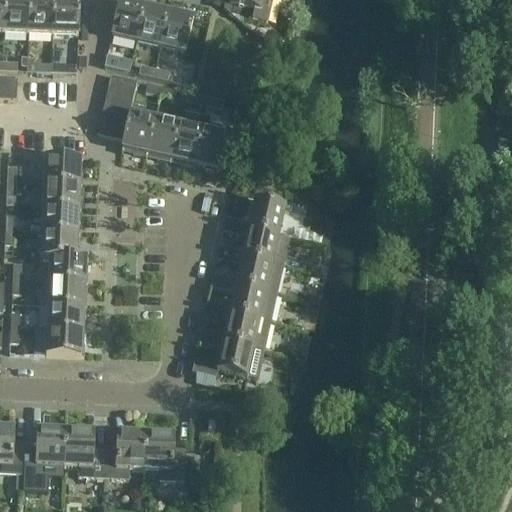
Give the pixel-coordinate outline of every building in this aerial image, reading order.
[(229,0),(229,1),(224,0),(205,0),(205,3),(253,14),(252,24),(267,27),(273,0),(229,0)] [(28,3),(4,2),(2,37),(27,38),(28,3)] [(27,38),(51,39),(53,4),(28,3),(27,38)] [(77,41),(78,5),(53,4),(51,39),(77,41)] [(119,6),(111,41),(136,47),(144,11),(119,6)] [(167,17),(144,11),(136,47),(159,52),(167,17)] [(167,17),(159,52),(184,58),(192,23),(167,17)] [(106,62),(104,71),(118,74),(120,65),(106,62)] [(1,67),(1,76),(15,76),(16,68),(1,67)] [(49,78),(50,69),(35,68),(35,77),(49,78)] [(50,69),(49,78),(64,78),(65,69),(50,69)] [(152,82),(154,73),(140,70),(138,78),(152,82)] [(154,73),(152,82),(166,85),(168,76),(154,73)] [(111,80),(108,92),(133,99),(136,86),(111,80)] [(15,85),(0,83),(0,105),(15,106),(15,85)] [(159,100),(161,92),(147,88),(145,97),(159,100)] [(108,92),(105,104),(131,110),(133,99),(108,92)] [(161,92),(159,100),(173,104),(175,95),(161,92)] [(207,111),(209,103),(195,99),(193,108),(207,111)] [(209,103),(207,111),(221,115),(223,106),(209,103)] [(129,117),(131,110),(105,104),(103,115),(128,122),(129,117)] [(103,115),(100,127),(125,133),(128,122),(103,115)] [(125,133),(122,145),(121,152),(146,158),(154,123),(129,117),(128,122),(125,133)] [(178,129),(154,123),(146,158),(170,163),(178,129)] [(97,139),(122,145),(125,133),(100,127),(97,139)] [(202,134),(178,129),(170,163),(194,169),(202,134)] [(217,174),(225,140),(202,134),(194,169),(217,174)] [(42,188),(78,189),(79,164),(43,162),(42,188)] [(6,186),(14,187),(15,172),(6,172),(6,186)] [(14,187),(6,186),(5,201),(14,201),(14,187)] [(77,214),(78,189),(42,188),(41,212),(77,214)] [(224,222),(222,235),(245,240),(247,234),(277,241),(284,211),(253,205),(248,228),(224,222)] [(76,238),(77,214),(41,212),(40,236),(76,238)] [(4,235),(12,236),(13,221),(4,220),(4,235)] [(218,250),(215,263),(239,268),(240,262),(281,271),(287,243),(277,241),(247,234),(245,240),(242,255),(218,250)] [(12,236),(4,235),(3,250),(12,250),(12,236)] [(40,236),(39,261),(85,263),(85,262),(75,261),(76,238),(40,236)] [(84,287),(85,263),(39,261),(39,262),(49,262),(48,286),(84,287)] [(274,299),(281,271),(240,262),(239,268),(235,284),(212,278),(209,291),(232,296),(234,290),(274,299)] [(11,285),(20,285),(21,270),(12,270),(11,285)] [(20,285),(11,285),(11,299),(20,300),(20,285)] [(48,286),(47,310),(83,312),(84,287),(48,286)] [(268,327),(274,299),(234,290),(232,296),(229,312),(206,307),(203,319),(226,324),(228,318),(268,327)] [(47,310),(46,334),(82,336),(83,312),(47,310)] [(200,334),(197,347),(220,352),(221,347),(262,356),(268,327),(228,318),(226,324),(223,340),(200,334)] [(9,333),(18,334),(19,319),(10,319),(9,333)] [(18,334),(9,333),(9,348),(18,348),(18,334)] [(46,334),(45,360),(81,362),(82,336),(46,334)] [(191,375),(196,376),(214,381),(215,375),(255,384),(262,356),(221,347),(220,352),(217,368),(194,363),(191,375)] [(0,479),(22,480),(25,447),(12,447),(13,433),(0,432),(0,479)] [(63,472),(65,435),(37,434),(36,448),(25,447),(22,480),(47,481),(48,471),(63,472)] [(65,435),(63,472),(78,472),(78,483),(103,484),(104,451),(92,451),(93,436),(65,435)] [(127,485),(128,474),(143,475),(145,439),(117,437),(116,452),(104,451),(103,484),(127,485)] [(145,439),(143,475),(158,476),(158,486),(183,487),(185,455),(172,454),(172,440),(145,439)]
